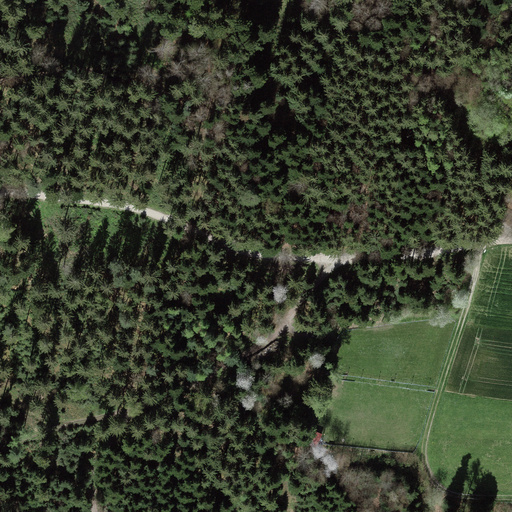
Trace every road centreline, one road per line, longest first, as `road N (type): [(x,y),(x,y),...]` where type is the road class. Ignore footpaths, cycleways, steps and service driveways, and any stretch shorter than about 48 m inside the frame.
road 1 (track): [(336,257),(275,337),(133,413),(102,486),(104,511)]
road 2 (track): [(0,193),(54,192),(139,206),(264,254),(336,257)]
road 3 (track): [(483,242),(424,459),(441,489),(511,498)]
road 4 (track): [(504,240),(433,77),(302,0)]
road 5 (track): [(336,257),(504,240)]
road 6 (track): [(133,413),(0,452)]
